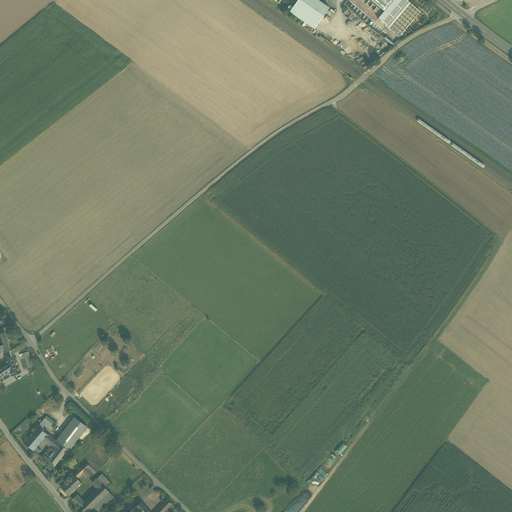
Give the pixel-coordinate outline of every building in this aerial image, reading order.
[(329,8),(317,0),(298,0),(290,12),(314,29),(329,8)] [(420,12),(406,0),(370,0),(382,10),(384,11),(381,15),(378,18),(399,36),(420,12)] [(4,333),(0,334),(0,337),(0,339),(0,338),(0,350),(0,352),(5,351),(5,352),(10,351),(4,333)] [(29,352),(23,353),(28,368),(33,366),(29,352)] [(12,357),(6,359),(7,364),(10,372),(16,369),(12,357)] [(0,368),(0,377),(10,372),(7,364),(0,368)] [(108,402),(112,398),(114,399),(117,396),(112,392),(105,399),(108,402)] [(47,417),(47,416),(45,419),(55,426),(56,424),(47,417)] [(75,418),(63,433),(75,442),(87,427),(77,420),(75,418)] [(55,426),(45,419),(41,423),(45,425),(51,431),(55,426)] [(37,427),(23,443),(34,451),(37,447),(44,439),(47,435),(43,431),(37,427)] [(63,433),(56,442),(52,447),(51,446),(50,446),(42,457),(54,467),(67,450),(68,451),(75,442),(63,433)] [(338,447),(322,467),(327,472),(344,451),(338,447)] [(87,463),(74,475),(78,479),(84,473),(88,478),(89,478),(95,472),(87,463)] [(74,475),(72,473),(69,475),(71,477),(68,480),(76,489),(82,483),(78,479),(74,475)] [(69,475),(64,478),(62,480),(65,483),(61,487),(69,496),(76,489),(68,480),(71,477),(69,475)] [(102,475),(97,479),(102,485),(105,488),(111,483),(102,475)] [(97,479),(92,483),(98,489),(102,485),(97,479)] [(98,489),(83,502),(77,495),(72,499),(84,511),(88,511),(94,507),(101,499),(109,492),(105,488),(102,485),(98,489)] [(109,492),(101,499),(106,504),(113,497),(109,492)] [(296,511),(303,504),(303,503),(308,498),(303,494),(297,501),(301,504),(298,507),(297,506),(295,509),(295,508),(294,509),(296,511)] [(106,504),(101,499),(94,507),(96,510),(98,511),(106,504)] [(168,500),(158,509),(160,511),(163,511),(172,504),(168,500)] [(149,511),(141,502),(133,509),(135,511),(149,511)]
